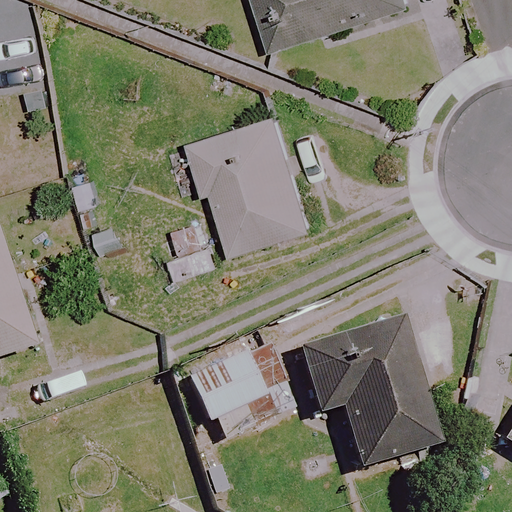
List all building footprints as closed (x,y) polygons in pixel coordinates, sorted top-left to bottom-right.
[(408,13),(404,0),(254,0),(271,55),(408,13)] [(316,233),(276,122),(193,151),(232,262),(316,233)] [(90,182),(71,188),(95,262),(114,256),(90,182)] [(216,275),(211,253),(168,262),(173,284),(216,275)] [(0,359),(27,352),(0,264),(0,359)] [(433,452),(396,319),(293,347),(313,419),(336,413),(352,474),(433,452)] [(259,398),(239,356),(183,382),(214,448),(290,413),(279,389),(259,398)] [(511,423),(498,447),(511,455),(511,423)]
